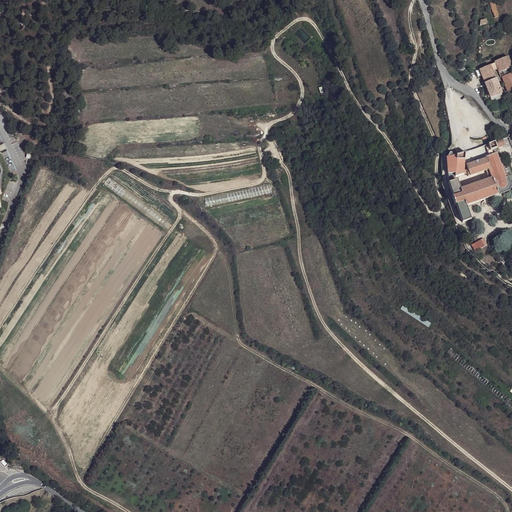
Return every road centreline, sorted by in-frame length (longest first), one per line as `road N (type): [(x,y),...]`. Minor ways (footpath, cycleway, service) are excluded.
road 1 (track): [(414,0),(410,81),(437,142),(440,212),(428,209),(304,18),(272,45),(301,84),(301,100),(268,124),(259,150),(272,147),(285,165),(295,249),(329,332),(374,380),(511,492)]
road 2 (track): [(237,511),(239,487),(126,424),(191,314),(411,436),(505,499),(507,511)]
road 3 (track): [(259,150),(259,182),(203,194),(110,170),(0,328)]
road 4 (track): [(179,211),(212,239),(215,253),(79,478)]
road 5 (track): [(181,191),(169,197),(178,220),(50,417)]
road 6 (track): [(0,368),(49,415),(84,487),(129,511)]
road 7 (unclassified): [(420,0),(445,76),(475,95),(511,139)]
